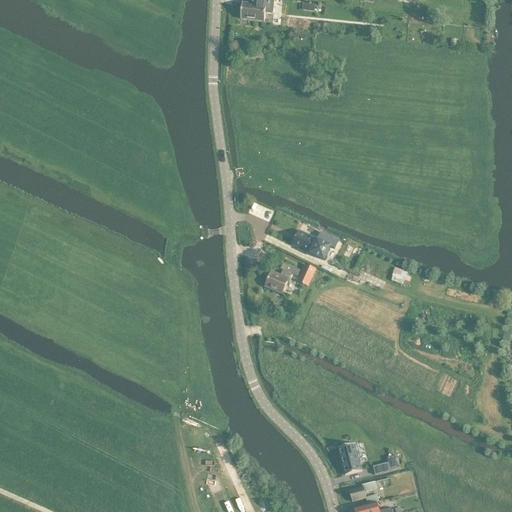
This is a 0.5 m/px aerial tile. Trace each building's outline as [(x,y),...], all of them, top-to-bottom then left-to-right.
[(240,19),(264,21),(266,6),(270,6),(270,0),(251,0),(252,4),(242,2),(240,19)] [(338,241),(320,232),(317,239),(299,231),(292,245),(324,261),(331,247),(334,249),(338,241)] [(264,287),(282,294),(290,273),(297,276),(300,270),(283,263),(280,269),(282,270),(280,275),(271,271),(264,287)] [(308,286),(310,282),(315,269),(304,264),(299,277),(297,281),(308,286)] [(338,448),(338,449),(339,448),(345,474),(345,475),(362,471),(362,470),(361,470),(354,444),(355,444),(355,443),(338,448)] [(395,456),(387,458),(390,470),(398,468),(395,456)] [(352,501),(367,498),(365,490),(373,488),(371,483),(363,485),(364,486),(349,490),(350,495),(349,496),(350,499),(351,499),(352,501)] [(367,498),(368,504),(379,501),(377,495),(367,498)] [(377,502),(354,509),(354,510),(353,511),(352,511),(391,511),(390,508),(379,511),(377,502)]
